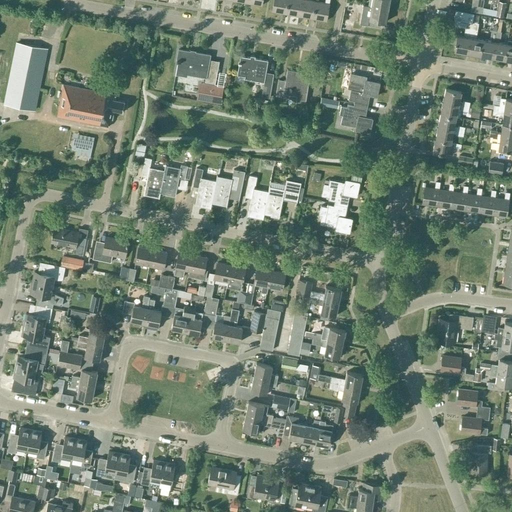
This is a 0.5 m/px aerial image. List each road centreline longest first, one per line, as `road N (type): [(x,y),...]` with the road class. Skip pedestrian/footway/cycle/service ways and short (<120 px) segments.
road 1 (residential): [(421,65),(72,0)]
road 2 (residential): [(380,261),(34,195)]
road 3 (residential): [(218,446),(232,373),(220,360),(129,345),(109,423)]
road 4 (residential): [(380,261),(421,65)]
road 5 (residential): [(384,446),(323,466),(218,446)]
road 6 (residential): [(0,339),(34,195)]
road 7 (residential): [(511,304),(446,297),(389,316)]
road 8 (residential): [(431,430),(389,316)]
